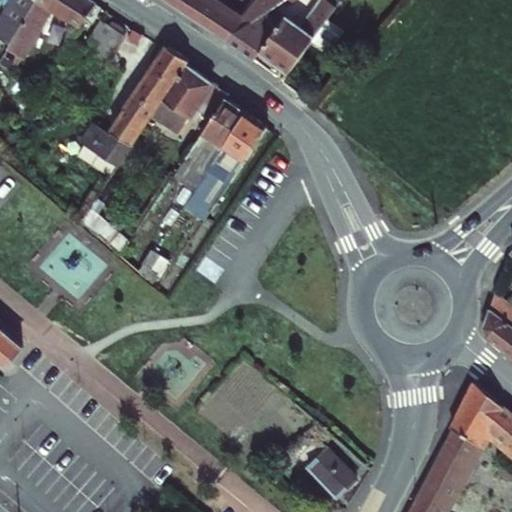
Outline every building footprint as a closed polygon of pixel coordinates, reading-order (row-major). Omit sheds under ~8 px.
[(14,0),(0,21),(0,29),(13,38),(20,28),(28,15),(38,0),(14,0)] [(98,0),(38,0),(28,15),(20,28),(13,38),(5,49),(17,58),(50,8),(84,31),(103,3),(98,0)] [(167,0),(188,14),(227,41),(279,6),(286,0),(167,0)] [(325,0),(307,25),(279,6),(227,41),(233,45),(257,63),(261,58),(265,53),(295,75),(348,2),(345,0),(339,0),(339,1),(336,0),(325,0)] [(98,22),(87,48),(113,59),(124,32),(98,22)] [(178,47),(166,38),(162,44),(132,90),(156,107),(161,98),(187,59),(191,55),(178,47)] [(200,135),(204,129),(223,101),(227,95),(231,88),(209,74),(187,59),(161,98),(165,100),(131,151),(151,165),(164,145),(159,142),(170,126),(164,123),(169,115),(184,125),(200,135)] [(96,153),(116,168),(156,107),(132,90),(123,105),(126,107),(96,153)] [(237,103),(227,95),(223,101),(204,129),(226,144),(248,110),(237,103)] [(257,117),(248,110),(226,144),(208,171),(196,189),(185,205),(204,218),(240,163),(267,124),(257,117)] [(226,144),(204,129),(200,135),(174,174),(196,189),(208,171),(226,144)] [(488,337),(511,355),(511,305),(509,303),(497,293),(485,320),(485,327),(486,333),(488,337)] [(0,366),(6,371),(24,350),(0,329),(0,366)] [(511,511),(511,409),(478,383),(456,423),(460,427),(433,480),(417,511),(511,511)] [(358,482),(329,452),(307,472),(336,503),(348,491),(358,482)]
